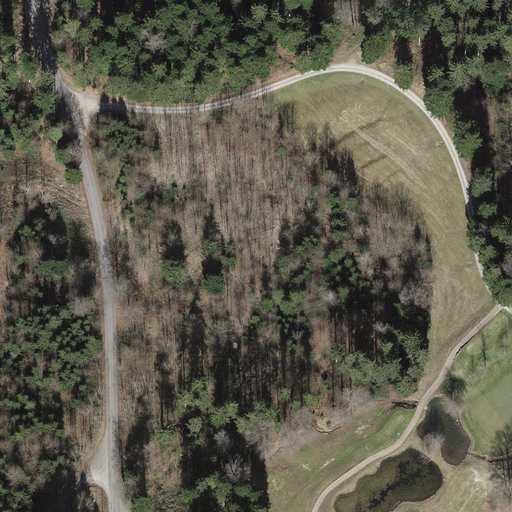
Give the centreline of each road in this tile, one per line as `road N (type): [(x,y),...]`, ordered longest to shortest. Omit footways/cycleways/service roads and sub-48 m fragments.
road 1 (track): [(511,311),(489,287),(451,145),(425,108),(386,78),(333,69),(184,111),(64,102)]
road 2 (tertiary): [(115,511),(102,241),(33,0)]
road 3 (track): [(502,304),(455,351),(395,447),(340,480),(315,511)]
